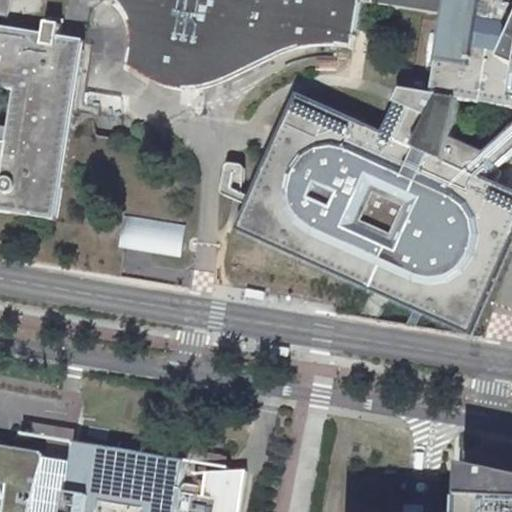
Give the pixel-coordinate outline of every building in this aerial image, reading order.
[(368,5),(369,0),(111,0),(121,5),(133,17),(142,34),(140,69),(161,84),(184,92),(202,92),(219,90),(240,82),(304,52),(325,48),(360,48),(368,5)] [(446,17),(448,0),(369,0),(368,5),(446,17)] [(511,0),(448,0),(446,17),(432,97),(462,103),(511,110),(511,0)] [(0,24),(0,212),(63,223),(91,42),(73,39),(75,27),(52,24),(51,32),(0,24)] [(473,340),(511,248),(511,194),(489,184),(511,161),(511,131),(486,155),(454,141),(462,103),(432,97),(400,91),(394,104),(399,107),(385,136),(298,98),(238,232),(473,340)] [(120,246),(179,257),(184,227),(125,217),(120,246)] [(44,453),(0,445),(0,511),(181,511),(184,498),(193,500),(191,511),(242,511),(249,477),(210,478),(207,492),(186,488),(190,465),(79,445),(76,463),(49,458),(44,453)] [(511,511),(511,475),(469,466),(468,498),(467,511),(511,511)]
